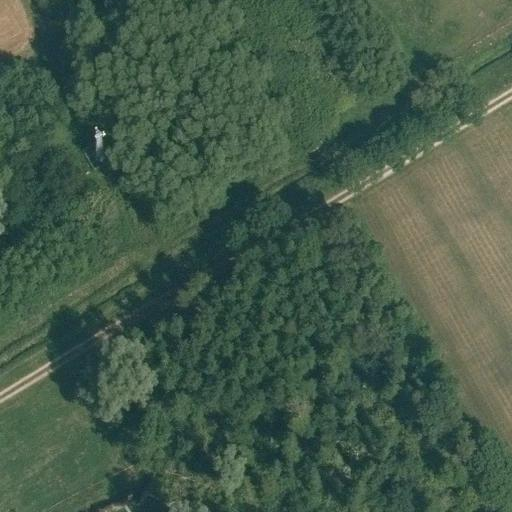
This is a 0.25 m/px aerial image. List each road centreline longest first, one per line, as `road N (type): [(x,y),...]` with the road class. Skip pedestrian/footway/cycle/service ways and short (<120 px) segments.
road 1 (track): [(173,296),(511,90)]
road 2 (track): [(0,401),(173,296)]
